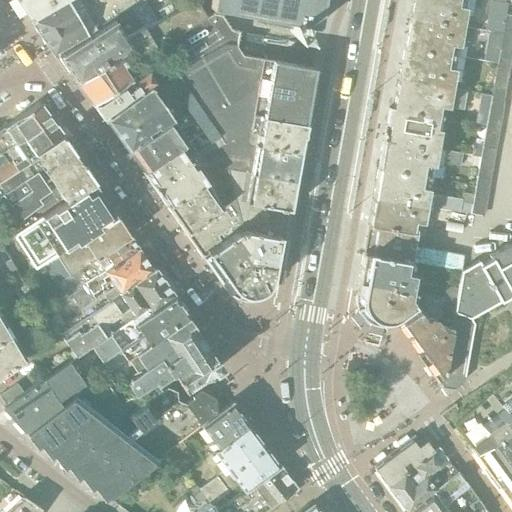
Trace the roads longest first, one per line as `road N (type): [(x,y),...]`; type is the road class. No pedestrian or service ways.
road 1 (residential): [(304,354),(214,323),(31,66),(0,88)]
road 2 (secondary): [(304,354),(367,0)]
road 3 (secondary): [(358,511),(316,442),(304,354)]
